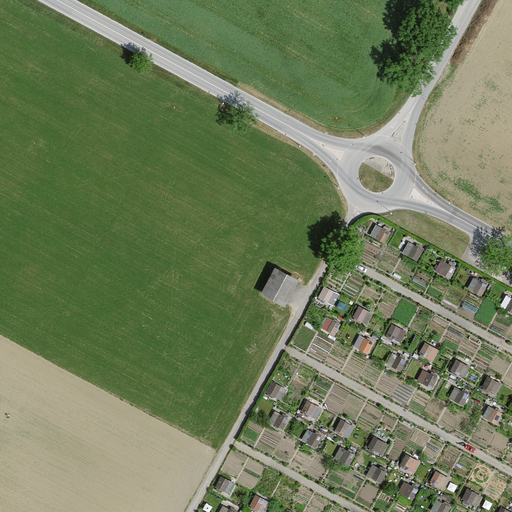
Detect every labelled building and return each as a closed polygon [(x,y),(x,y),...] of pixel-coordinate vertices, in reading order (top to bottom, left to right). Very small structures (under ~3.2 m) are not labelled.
[(377,223),(373,236),(390,240),(393,227),(377,223)] [(411,240),(405,251),(420,259),(426,248),(411,240)] [(440,269),(445,272),(450,263),(445,260),(440,269)] [(264,293),(285,304),(298,280),(277,269),(264,293)] [(471,287),(485,294),(491,283),(476,276),(471,287)] [(325,285),(321,298),(338,304),(343,291),(325,285)] [(355,317),(369,324),(376,312),(362,305),(355,317)] [(337,334),(343,322),(330,315),(323,327),(337,334)] [(402,340),(407,328),(394,323),(389,335),(402,340)] [(372,352),(376,340),(361,334),(356,346),(372,352)] [(428,341),(421,354),(435,361),(442,348),(428,341)] [(403,371),(409,359),(396,351),(389,363),(403,371)] [(467,376),(473,365),(459,358),(453,370),(467,376)] [(425,368),(419,380),(435,388),(441,375),(425,368)] [(490,374),(483,387),(498,394),(505,382),(490,374)] [(268,392),(283,399),(289,387),(274,380),(268,392)] [(457,385),(451,397),(467,405),(473,393),(457,385)] [(304,411),(319,418),(324,406),(310,399),(304,411)] [(491,404),(486,416),(498,421),(503,409),(491,404)] [(286,428),(292,417),(277,410),(272,422),(286,428)] [(337,430),(351,437),(357,425),(344,417),(337,430)] [(309,427),(304,439),(319,446),(325,434),(309,427)] [(385,455),(392,443),(377,434),(370,446),(385,455)] [(343,445),(337,457),(353,464),(358,452),(343,445)] [(409,452),(402,465),(417,473),(424,460),(409,452)] [(384,481),(389,469),(374,464),(369,476),(384,481)] [(446,489),(453,477),(439,469),(432,481),(446,489)] [(405,481),(401,492),(417,497),(420,486),(405,481)] [(479,505),(484,493),(469,487),(464,499),(479,505)] [(259,493),(251,504),(263,511),(271,500),(259,493)] [(438,499),(435,510),(440,511),(449,511),(452,503),(438,499)]
